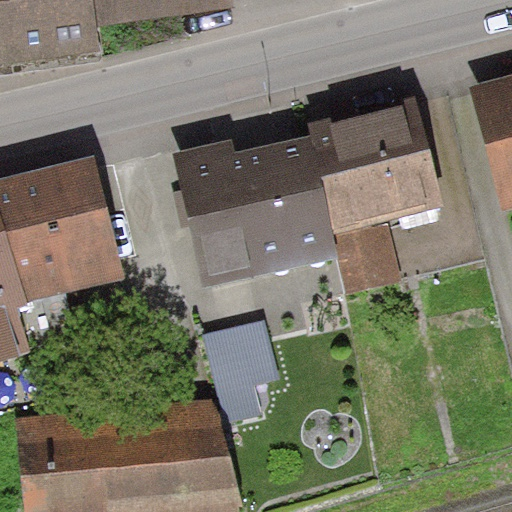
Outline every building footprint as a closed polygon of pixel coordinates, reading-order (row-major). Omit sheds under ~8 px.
[(0,0),(0,46),(99,33),(95,9),(94,0),(0,0)] [(94,0),(95,9),(171,0),(94,0)] [(511,84),(471,95),(501,211),(511,207),(511,84)] [(312,116),(332,210),(391,197),(394,211),(430,203),(426,186),(440,183),(420,92),(312,116)] [(312,116),(175,144),(207,297),(344,268),(339,243),(332,210),(312,116)] [(91,141),(0,162),(0,347),(22,343),(9,288),(120,262),(91,141)] [(339,243),(344,268),(352,305),(402,295),(390,233),(339,243)] [(264,314),(218,326),(233,384),(279,372),(264,314)] [(227,393),(14,410),(22,511),(213,511),(237,510),(227,393)]
